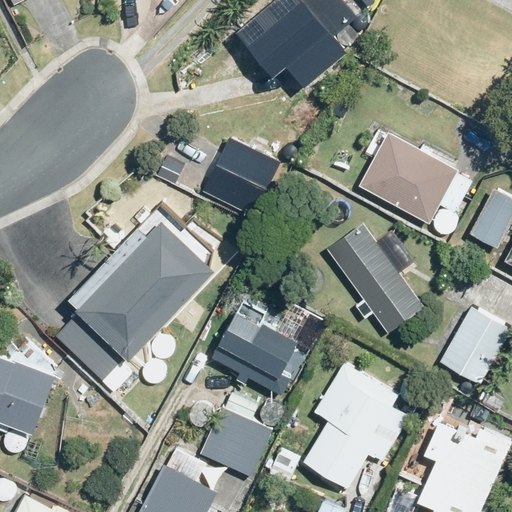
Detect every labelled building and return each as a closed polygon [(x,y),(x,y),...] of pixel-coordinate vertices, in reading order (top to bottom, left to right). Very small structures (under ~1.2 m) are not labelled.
[(310,86),(356,49),(336,26),(352,13),(341,0),(292,0),(248,37),(280,76),(293,65),(310,86)] [(362,6),(356,11),(367,23),(374,17),(368,10),(367,12),(362,6)] [(377,158),(363,182),(432,219),(442,202),(457,210),(475,177),(460,169),(461,167),(391,129),(381,147),(370,141),(365,151),(377,158)] [(233,133),(205,187),(256,213),(283,160),(233,133)] [(477,183),(469,198),(481,204),(489,189),(477,183)] [(511,192),(497,184),(473,230),(501,245),(511,224),(511,192)] [(105,377),(103,378),(116,390),(133,372),(121,360),(130,351),(134,355),(219,265),(167,215),(153,231),(143,221),(74,293),(83,302),(80,305),(83,307),(58,332),(105,377)] [(366,296),(358,302),(367,316),(376,309),(391,330),(428,304),(367,217),(329,244),(366,296)] [(246,223),(241,236),(254,241),(259,229),(246,223)] [(511,325),(474,303),(443,358),(483,381),(511,331),(511,325)] [(243,369),(239,375),(248,380),(251,374),(284,392),(295,373),(285,367),(301,338),(240,306),(214,354),(243,369)] [(0,349),(0,415),(37,430),(59,371),(0,349)] [(332,416),(307,458),(350,485),(371,450),(385,459),(412,413),(395,403),(401,391),(347,358),(316,407),(332,416)] [(254,416),(260,401),(234,389),(228,404),(224,403),(202,451),(254,474),(276,426),(254,416)] [(438,394),(433,406),(445,410),(450,399),(438,394)] [(426,454),(423,463),(428,469),(433,469),(420,498),(437,506),(434,511),(481,511),(511,444),(511,436),(484,424),(479,433),(442,416),(427,451),(432,453),(426,454)] [(26,452),(38,457),(44,441),(33,436),(26,452)] [(199,478),(209,460),(179,445),(169,462),(167,461),(139,511),(216,511),(220,506),(214,503),(221,489),(199,478)] [(286,447),(275,472),(291,479),(301,455),(286,447)] [(68,511),(29,491),(17,511),(68,511)] [(323,496),(316,511),(345,511),(347,507),(323,496)]
